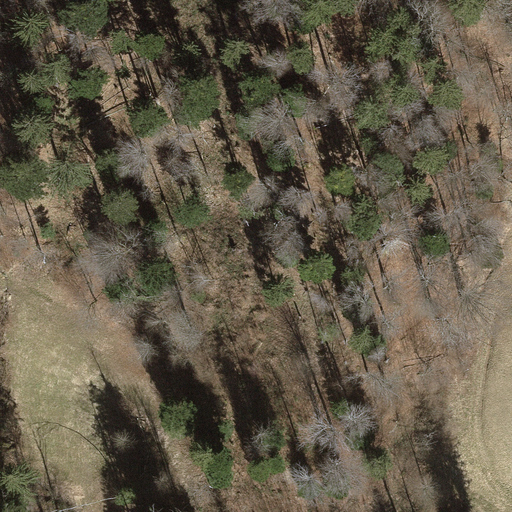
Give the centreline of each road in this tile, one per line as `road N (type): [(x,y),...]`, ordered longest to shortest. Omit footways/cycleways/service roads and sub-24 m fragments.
road 1 (track): [(205,511),(120,349),(87,319),(26,288)]
road 2 (track): [(511,509),(486,469),(475,422),(493,303)]
road 3 (track): [(498,511),(437,478),(418,481),(389,511)]
